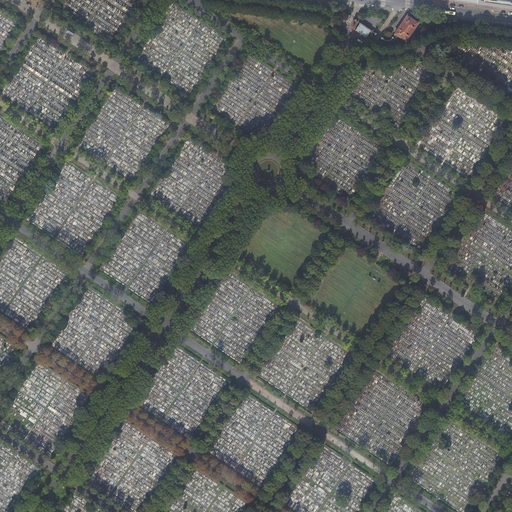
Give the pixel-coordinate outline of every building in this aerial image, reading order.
[(401,24),(395,33),(406,40),(419,23),(407,15),(401,24)] [(371,29),(360,22),(355,29),(366,36),(371,29)] [(326,61),(320,69),(323,71),(329,63),(326,61)] [(83,177),(86,173),(68,162),(64,168),(68,171),(64,177),(67,179),(66,180),(71,183),(73,179),(78,182),(81,176),(83,177)] [(108,258),(102,267),(121,279),(123,279),(123,278),(126,279),(126,278),(129,274),(129,268),(129,267),(133,269),(133,275),(134,274),(134,267),(132,265),(129,265),(128,266),(125,266),(119,263),(119,264),(119,261),(113,258),(108,258)] [(310,468),(310,473),(341,474),(342,469),(346,469),(340,466),(341,463),(341,457),(325,449),(323,452),(323,458),(315,458),(322,462),(322,466),(321,468),(322,469),(322,473),(318,471),(317,471),(313,469),(313,470),(310,468)]
